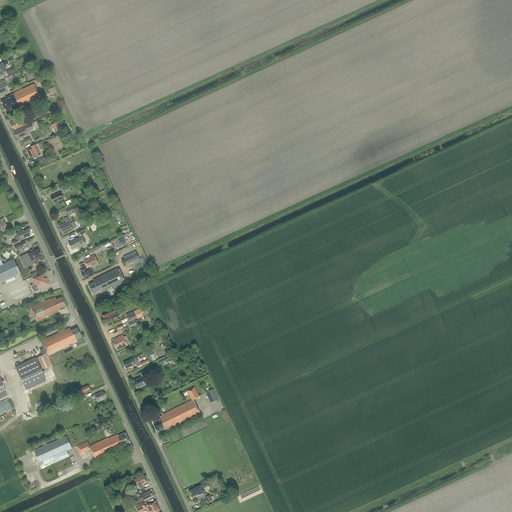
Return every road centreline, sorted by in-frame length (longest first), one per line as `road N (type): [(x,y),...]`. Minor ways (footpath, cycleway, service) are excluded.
road 1 (residential): [(189,511),(0,105)]
road 2 (tertiary): [(166,511),(0,153)]
road 3 (track): [(154,272),(511,106)]
road 4 (track): [(356,511),(511,440)]
